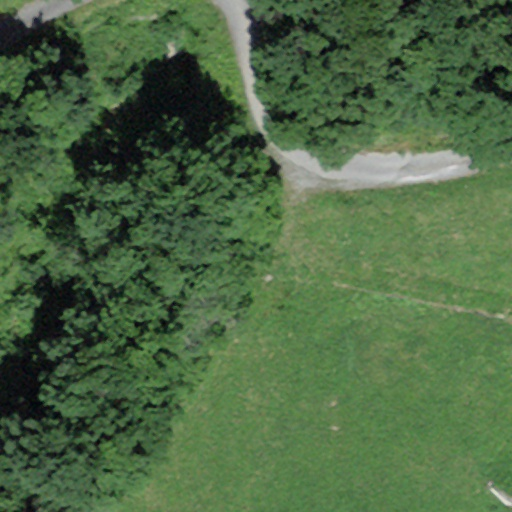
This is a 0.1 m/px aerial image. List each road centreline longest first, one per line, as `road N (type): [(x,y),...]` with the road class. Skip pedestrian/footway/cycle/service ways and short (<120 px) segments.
road 1 (track): [(511,302),(299,260),(201,289),(196,276),(207,250),(285,145)]
road 2 (unclassified): [(243,0),(254,84),(267,122),(292,154),(335,169),(385,171),(511,151)]
